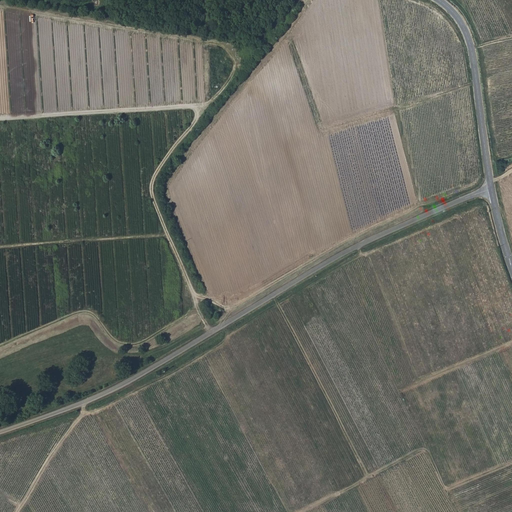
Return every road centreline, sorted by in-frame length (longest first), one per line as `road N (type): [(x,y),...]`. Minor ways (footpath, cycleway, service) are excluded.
road 1 (track): [(202,306),(151,188),(231,68),(224,45),(0,2)]
road 2 (tertiary): [(511,268),(469,43),(437,0)]
road 3 (track): [(0,345),(75,311),(95,311),(118,345),(140,345),(202,306),(215,329)]
road 4 (track): [(0,116),(209,101)]
road 5 (track): [(15,511),(83,403)]
